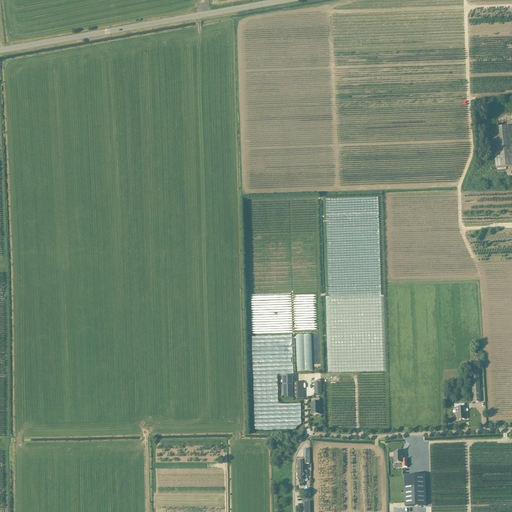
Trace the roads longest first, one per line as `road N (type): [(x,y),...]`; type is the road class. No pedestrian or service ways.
road 1 (track): [(511,226),(461,228),(459,220),(459,186),(472,151),(465,7),(511,5)]
road 2 (tertiary): [(0,51),(293,0)]
road 3 (unclassified): [(293,511),(295,453),(313,434),(511,429)]
